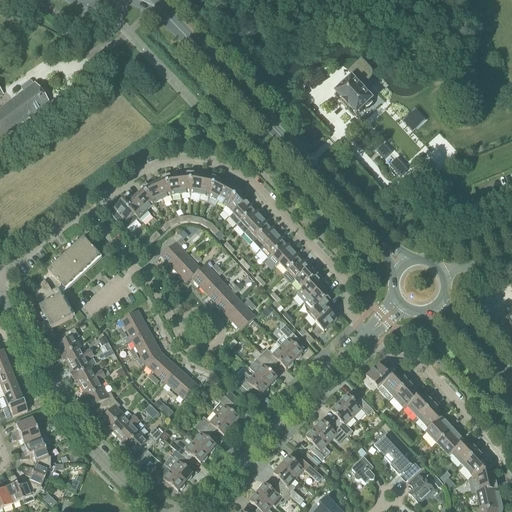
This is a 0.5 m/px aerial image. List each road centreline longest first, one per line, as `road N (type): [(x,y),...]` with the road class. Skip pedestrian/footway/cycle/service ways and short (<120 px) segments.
road 1 (secondary): [(359,220),(152,3)]
road 2 (residential): [(0,299),(55,399),(95,450),(162,511)]
road 3 (residential): [(366,335),(349,315),(346,284),(243,175),(198,159)]
road 4 (residential): [(205,511),(366,335)]
road 5 (residential): [(511,461),(418,360),(392,359),(366,335)]
road 6 (residential): [(182,326),(87,212)]
road 7 (residential): [(87,212),(148,168),(198,159)]
